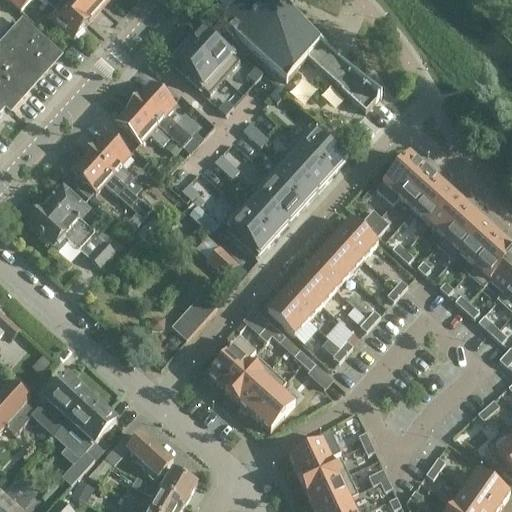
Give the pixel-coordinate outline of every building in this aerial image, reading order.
[(3,0),(21,16),(35,0),(34,0),(3,0)] [(89,25),(61,0),(40,0),(57,15),(50,22),(72,43),(89,25)] [(61,0),(89,25),(104,7),(95,0),(61,0)] [(223,21),(223,23),(223,26),(225,28),(286,84),(307,61),(327,79),(366,114),(377,102),(379,100),(380,101),(381,100),(342,64),(322,47),(299,26),(276,5),(270,0),(254,0),(236,11),(226,17),(225,18),(224,20),(223,21)] [(0,49),(0,102),(6,109),(10,112),(58,58),(22,25),(0,49)] [(203,32),(187,49),(224,82),(240,66),(203,32)] [(187,49),(172,66),(209,99),(224,82),(187,49)] [(255,71),(247,80),(255,87),(263,78),(255,71)] [(149,90),(132,109),(182,154),(190,144),(165,121),(173,112),(149,90)] [(277,92),(269,100),(276,107),(285,98),(277,91),(277,92)] [(226,103),(218,113),(225,119),(233,110),(226,103)] [(132,109),(115,128),(139,150),(150,138),(175,161),(182,154),(132,109)] [(250,128),(243,135),(252,143),(259,136),(250,128)] [(347,162),(310,129),(295,146),(331,179),(347,162)] [(259,136),(252,143),(261,151),(267,144),(259,136)] [(105,140),(88,159),(133,200),(142,191),(120,171),(129,162),(105,140)] [(331,179),(295,146),(280,162),(317,195),(331,179)] [(391,208),(424,171),(409,157),(376,195),(391,208)] [(88,159),(70,177),(94,200),(104,189),(130,213),(138,204),(133,200),(88,159)] [(223,175),(230,168),(221,160),(214,167),(223,175)] [(317,195),(280,162),(266,178),(302,211),(317,195)] [(239,176),(230,168),(223,175),(232,183),(239,176)] [(413,215),(440,185),(424,171),(391,208),(392,210),(399,203),(413,215)] [(302,211),(266,178),(251,194),(288,227),(302,211)] [(428,229),(455,199),(440,185),(413,215),(428,229)] [(191,204),(198,197),(189,189),(182,195),(182,196),(191,204)] [(62,192),(45,211),(106,267),(123,248),(110,237),(109,238),(104,233),(112,224),(109,220),(93,239),(77,225),(87,215),(62,192)] [(288,227),(251,194),(258,201),(254,205),(245,215),(238,209),(237,210),(273,243),(288,227)] [(437,250),(470,213),(455,199),(428,229),(442,242),(436,249),(437,250)] [(273,243),(237,210),(222,227),(258,260),(273,243)] [(106,267),(45,211),(27,230),(53,253),(63,241),(99,274),(106,267)] [(452,264),(485,227),(470,213),(437,250),(452,264)] [(369,234),(381,221),(373,214),(361,227),(369,234)] [(377,241),(388,228),(381,221),(369,234),(377,241)] [(350,224),(336,239),(364,264),(378,249),(350,224)] [(467,277),(501,240),(485,227),(452,264),(453,265),(459,257),(473,269),(466,277),(467,277)] [(253,260),(226,235),(223,232),(214,241),(229,255),(230,254),(250,273),(258,265),(253,260)] [(211,259),(219,246),(208,239),(199,252),(211,259)] [(364,264),(336,239),(322,255),(350,280),(364,264)] [(483,291),(511,258),(511,250),(501,240),(467,277),(483,291)] [(398,247),(392,254),(400,261),(405,255),(398,247)] [(350,280),(322,255),(308,270),(336,295),(350,280)] [(413,262),(405,255),(400,261),(408,268),(413,262)] [(498,305),(511,289),(511,258),(483,291),(483,292),(490,285),(503,297),(497,304),(498,305)] [(422,266),(417,272),(425,279),(430,273),(422,266)] [(336,295),(308,270),(294,286),(322,310),(336,295)] [(401,284),(394,292),(400,298),(407,290),(401,284)] [(322,310),(294,286),(280,301),(308,326),(322,310)] [(445,286),(439,293),(447,300),(453,293),(445,286)] [(511,317),(511,289),(498,305),(511,317)] [(172,331),(187,344),(222,305),(207,291),(172,331)] [(393,306),(400,298),(394,292),(387,300),(393,306)] [(460,300),(454,306),(464,315),(470,308),(460,300)] [(308,326),(280,301),(266,316),(294,341),(308,326)] [(479,317),(470,308),(464,315),(473,323),(479,317)] [(374,315),(366,323),(373,328),(380,321),(374,315)] [(0,333),(14,346),(22,337),(0,317),(0,333)] [(153,321),(152,332),(163,333),(164,322),(153,321)] [(366,336),(373,328),(366,323),(359,331),(366,336)] [(271,341),(277,334),(269,327),(258,340),(266,347),(271,341)] [(493,341),(499,334),(491,327),(485,334),(493,341)] [(285,341),(277,334),(271,341),(279,348),(285,341)] [(507,341),(499,334),(493,341),(501,348),(507,341)] [(346,345),(339,353),(346,359),(353,351),(346,345)] [(223,394),(254,359),(254,358),(248,365),(232,352),(208,380),(223,394)] [(508,354),(499,364),(507,372),(511,365),(511,354),(510,352),(508,354)] [(339,367),(346,359),(339,353),(332,361),(339,367)] [(307,362),(299,355),(294,361),(302,368),(307,362)] [(239,408),(270,373),(254,359),(223,394),(239,408)] [(315,369),(307,362),(302,368),(309,375),(315,369)] [(254,422),(286,387),(270,373),(239,408),(254,422)] [(67,381),(45,405),(44,404),(36,412),(28,405),(5,430),(14,439),(31,420),(52,441),(67,425),(89,402),(67,381)] [(13,385),(0,398),(0,409),(13,420),(30,401),(13,385)] [(270,436),(295,408),(280,394),(286,387),(254,422),(270,436)] [(117,427),(89,402),(67,425),(95,451),(117,427)] [(493,405),(485,412),(491,418),(499,411),(493,405)] [(0,409),(0,433),(13,420),(0,409)] [(491,418),(485,412),(477,419),(483,425),(491,418)] [(364,436),(357,440),(362,450),(369,446),(364,436)] [(140,440),(130,451),(121,444),(104,462),(113,471),(127,456),(138,466),(136,468),(142,473),(141,474),(151,485),(155,482),(157,484),(162,479),(167,473),(171,468),(140,440)] [(331,441),(289,461),(297,480),(340,460),(331,441)] [(511,444),(510,442),(495,456),(511,475),(511,444)] [(373,455),(366,459),(370,468),(378,465),(373,455)] [(77,484),(94,465),(84,456),(67,475),(77,484)] [(340,460),(297,480),(306,498),(348,478),(340,460)] [(438,462),(432,471),(439,476),(445,467),(438,462)] [(378,466),(371,469),(375,479),(383,476),(378,466)] [(433,484),(439,476),(432,471),(425,479),(433,484)] [(172,476),(171,476),(167,473),(162,479),(168,482),(159,497),(183,511),(196,490),(172,476)] [(500,511),(510,499),(477,476),(465,493),(492,511),(500,511)] [(348,478),(306,498),(312,511),(325,511),(357,497),(357,496),(348,478)] [(153,502),(158,494),(152,490),(152,489),(137,480),(131,491),(146,500),(147,498),(153,502)] [(81,481),(72,496),(87,504),(96,489),(81,481)] [(390,492),(383,496),(388,506),(395,502),(390,492)] [(492,511),(465,493),(452,510),(455,511),(492,511)] [(0,511),(19,511),(0,494),(0,511)] [(414,495),(408,504),(415,509),(421,500),(414,495)] [(182,511),(183,511),(159,497),(150,511),(182,511)] [(357,497),(325,511),(353,511),(349,503),(358,499),(357,497)] [(53,511),(72,511),(73,511),(62,502),(53,511)] [(119,511),(139,511),(140,511),(125,502),(119,511)] [(399,511),(395,503),(388,506),(390,511),(399,511)]
